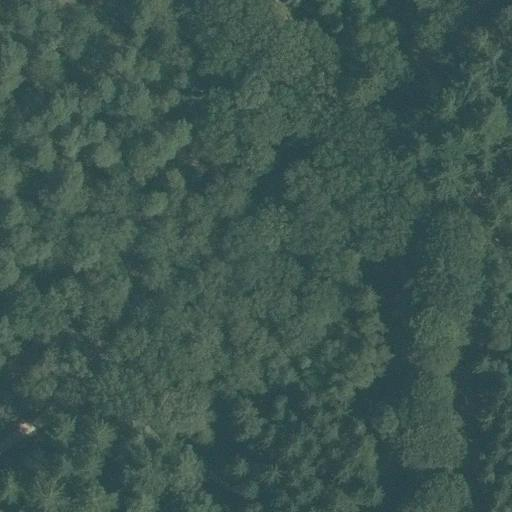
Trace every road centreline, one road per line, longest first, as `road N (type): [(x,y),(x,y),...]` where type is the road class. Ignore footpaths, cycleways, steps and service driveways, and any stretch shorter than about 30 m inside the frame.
road 1 (track): [(96,353),(342,125)]
road 2 (track): [(511,279),(342,125)]
road 3 (track): [(46,410),(128,422),(175,444),(208,511)]
road 4 (track): [(342,125),(194,0)]
road 5 (track): [(342,125),(465,16)]
